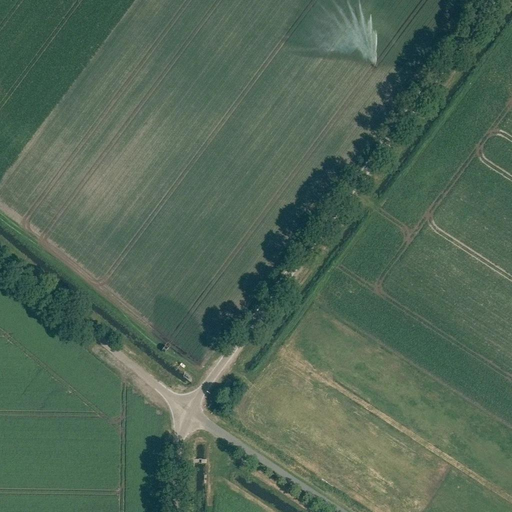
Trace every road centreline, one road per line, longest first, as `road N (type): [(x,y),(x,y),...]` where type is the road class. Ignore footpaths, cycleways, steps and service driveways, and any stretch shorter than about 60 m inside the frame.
road 1 (unclassified): [(185,410),(491,0)]
road 2 (unclassified): [(0,258),(185,410)]
road 3 (unclassified): [(185,410),(338,511)]
